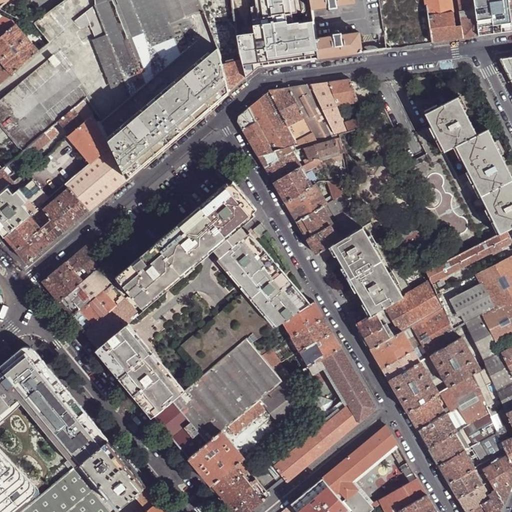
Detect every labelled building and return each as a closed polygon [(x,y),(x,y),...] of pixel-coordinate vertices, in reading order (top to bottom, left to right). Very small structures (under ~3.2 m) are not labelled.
[(126,83),(132,98),(211,31),(198,0),(95,0),(96,5),(97,5),(77,22),(83,29),(92,28),(98,42),(109,38),(126,83)] [(221,0),(212,0),(211,1),(224,22),(237,15),(228,0),(221,0),(222,0),(221,0)] [(260,68),(265,67),(276,66),(288,64),(302,62),(301,57),(304,57),(319,55),(317,39),(314,22),(300,24),(300,23),(294,24),(288,25),(287,16),(293,15),(290,0),(255,0),(257,8),(261,34),(256,34),(237,37),(239,52),(241,61),(246,80),(255,72),(260,68)] [(354,0),(311,0),(313,10),(329,7),(330,10),(338,8),(337,6),(355,3),(354,0)] [(456,26),(452,0),(426,0),(427,6),(432,43),(446,41),(463,39),(461,26),(457,26),(456,26)] [(473,0),(460,0),(462,11),(460,12),(461,26),(463,39),(470,38),(478,37),(473,0)] [(473,0),(478,37),(511,31),(511,27),(508,0),(473,0)] [(252,9),(256,34),(261,34),(257,8),(252,9)] [(0,39),(18,25),(18,24),(1,15),(0,16),(0,39)] [(40,53),(47,47),(31,28),(18,24),(18,25),(40,53)] [(0,86),(40,53),(18,25),(0,39),(0,60),(4,66),(0,69),(0,86)] [(110,141),(112,146),(128,179),(143,166),(211,110),(218,104),(228,94),(221,64),(219,54),(211,31),(132,98),(144,112),(122,131),(110,141)] [(334,37),(317,39),(319,55),(320,59),(362,53),(359,33),(342,35),(341,33),(333,34),(334,37)] [(126,83),(109,38),(98,42),(94,44),(111,89),(126,83)] [(56,56),(0,102),(0,124),(23,152),(45,134),(53,128),(60,122),(84,102),(86,100),(60,62),(56,56)] [(505,71),(510,81),(511,79),(511,56),(500,58),(499,59),(505,71)] [(246,80),(241,61),(221,64),(228,94),(238,86),(246,80)] [(335,81),(329,82),(332,93),(339,109),(358,102),(355,94),(350,79),(335,81)] [(313,85),(309,85),(318,104),(332,93),(329,82),(313,85)] [(290,88),(316,140),(335,135),(318,104),(309,85),(293,88),(290,88)] [(269,91),(297,145),(316,140),(290,88),(275,90),(269,91)] [(248,108),(272,152),(287,148),(291,147),(297,145),(269,91),(254,103),(248,108)] [(335,135),(339,134),(348,132),(345,123),(340,112),(339,109),(332,93),(318,104),(335,135)] [(132,98),(101,123),(110,141),(122,131),(144,112),(132,98)] [(443,152),(454,147),(476,136),(457,98),(426,114),(431,126),(441,148),(443,152)] [(84,102),(60,122),(71,136),(94,116),(84,102)] [(255,152),(258,155),(272,152),(248,108),(238,116),(237,121),(249,140),(255,152)] [(109,148),(94,116),(71,136),(69,137),(91,163),(109,148)] [(345,123),(348,132),(362,128),(366,127),(363,121),(361,121),(360,119),(359,119),(356,120),(345,123)] [(425,156),(441,148),(431,126),(415,134),(425,156)] [(53,128),(45,134),(51,141),(59,134),(53,128)] [(491,222),(498,236),(507,231),(511,228),(511,179),(499,153),(487,130),(476,136),(454,147),(485,209),(487,209),(488,212),(493,221),(491,222)] [(23,152),(20,155),(26,162),(51,141),(45,134),(23,152)] [(314,145),(319,157),(319,158),(339,151),(335,140),(314,145)] [(304,148),(311,162),(314,160),(319,157),(314,145),(304,148)] [(110,147),(109,148),(125,182),(126,180),(128,179),(112,146),(110,147)] [(125,182),(109,148),(91,163),(67,185),(70,189),(90,212),(106,198),(125,182)] [(260,159),(288,152),(287,148),(272,152),(258,155),(260,159)] [(262,163),(265,168),(292,152),(291,151),(288,152),(260,159),(262,163)] [(342,153),(340,154),(339,151),(319,158),(322,165),(343,158),(342,153)] [(270,177),(274,182),(301,168),(292,152),(265,168),(270,177)] [(319,157),(314,160),(318,169),(323,166),(322,165),(319,158),(319,157)] [(282,197),(285,202),(312,186),(301,168),(274,182),(282,197)] [(0,172),(0,195),(10,188),(14,184),(3,170),(0,172)] [(327,174),(330,182),(337,181),(334,172),(327,174)] [(32,214),(50,199),(34,180),(23,189),(20,190),(18,191),(28,202),(24,205),(32,214)] [(117,278),(130,293),(144,309),(193,269),(190,265),(210,248),(246,290),(177,349),(200,377),(247,338),(251,343),(283,322),(310,305),(304,295),(267,231),(260,223),(252,230),(259,238),(254,242),(239,224),(255,210),(248,198),(248,199),(242,191),(233,181),(222,189),(185,221),(146,253),(117,278)] [(327,182),(334,202),(344,196),(343,193),(339,181),(337,181),(330,182),(327,182)] [(292,215),(296,221),(323,207),(327,205),(316,185),(315,185),(312,186),(285,202),(292,215)] [(10,188),(0,195),(0,230),(5,237),(30,216),(32,214),(24,205),(28,202),(18,191),(15,194),(12,190),(10,188)] [(70,189),(58,199),(77,222),(82,218),(90,212),(70,189)] [(327,205),(337,223),(351,215),(344,196),(334,202),(327,205)] [(58,199),(44,210),(52,221),(63,234),(65,233),(77,222),(58,199)] [(323,207),(333,225),(334,224),(337,223),(327,205),(323,207)] [(303,233),(307,239),(328,227),(333,225),(323,207),(296,221),(303,233)] [(337,223),(334,224),(342,238),(356,230),(354,214),(351,215),(337,223)] [(41,230),(30,216),(5,237),(10,243),(16,250),(41,230)] [(63,234),(52,221),(41,230),(16,250),(20,255),(28,264),(62,235),(63,234)] [(328,227),(307,239),(312,248),(315,254),(320,251),(337,242),(328,227)] [(394,303),(402,297),(363,228),(331,247),(338,260),(343,269),(364,305),(370,316),(394,303)] [(426,272),(431,283),(511,242),(507,231),(498,236),(481,244),(458,256),(426,272)] [(67,261),(85,280),(97,269),(104,263),(87,244),(67,261)] [(511,256),(477,274),(482,283),(450,300),(458,317),(461,315),(465,324),(466,324),(483,315),(511,300),(511,256)] [(53,294),(59,302),(85,280),(67,261),(62,265),(43,281),(53,294)] [(85,280),(59,302),(65,309),(89,338),(98,348),(127,324),(138,314),(124,298),(97,269),(85,280)] [(436,295),(454,287),(452,284),(450,285),(448,283),(434,290),(436,295)] [(394,303),(408,328),(441,310),(427,284),(407,295),(402,297),(394,303)] [(144,309),(130,293),(124,298),(138,314),(144,309)] [(497,342),(511,334),(511,300),(483,315),(497,342)] [(315,302),(310,305),(283,322),(292,337),(323,317),(319,310),(315,302)] [(394,303),(370,316),(360,321),(356,324),(365,340),(370,349),(408,328),(394,303)] [(413,351),(408,343),(417,337),(422,346),(429,357),(430,356),(457,341),(442,309),(441,310),(408,328),(370,349),(377,361),(381,368),(413,351)] [(484,364),(486,368),(493,383),(507,413),(511,424),(511,372),(502,352),(500,347),(497,342),(483,315),(466,324),(484,364)] [(327,324),(323,317),(292,337),(300,351),(332,332),(327,324)] [(182,391),(127,324),(98,348),(118,373),(153,415),(172,400),(182,391)] [(337,341),(332,332),(300,351),(309,367),(323,359),(341,348),(337,341)] [(408,343),(413,351),(422,346),(417,337),(408,343)] [(273,349),(262,355),(251,343),(247,338),(200,377),(182,391),(172,400),(207,443),(283,381),(272,368),(273,368),(277,365),(282,363),(273,349)] [(449,389),(472,376),(479,372),(477,368),(462,339),(461,338),(457,341),(430,356),(449,389)] [(511,340),(500,347),(502,352),(511,346),(511,340)] [(511,346),(502,352),(511,372),(511,346)] [(82,462),(108,440),(103,433),(35,351),(32,349),(30,347),(27,347),(24,347),(22,348),(20,350),(0,365),(0,511),(21,511),(29,505),(82,462)] [(377,409),(341,348),(323,359),(349,405),(275,466),(276,467),(283,477),(288,482),(323,453),(377,409)] [(385,376),(388,380),(420,362),(413,351),(381,368),(385,376)] [(400,400),(407,412),(438,395),(420,362),(388,380),(400,400)] [(288,379),(277,365),(273,368),(284,381),(285,381),(288,379)] [(472,376),(489,414),(497,410),(493,402),(494,401),(486,386),(493,383),(486,368),(479,372),(472,376)] [(469,426),(490,415),(489,414),(472,376),(449,389),(438,395),(407,412),(415,425),(418,430),(447,414),(454,410),(458,408),(462,415),(469,426)] [(302,401),(289,379),(288,379),(285,381),(297,403),(302,401)] [(242,461),(301,411),(297,403),(285,381),(284,381),(283,381),(207,443),(189,458),(202,473),(212,485),(235,466),(242,461)] [(189,458),(207,443),(172,400),(153,415),(175,441),(189,458)] [(424,442),(428,448),(469,426),(462,415),(458,417),(451,421),(447,414),(418,430),(424,442)] [(511,438),(510,439),(499,414),(491,417),(498,434),(506,452),(508,456),(511,464),(511,438)] [(465,451),(498,434),(491,417),(490,415),(469,426),(428,448),(434,457),(438,465),(465,451)] [(350,482),(397,443),(395,440),(387,426),(323,478),(352,511),(370,511),(377,507),(380,505),(381,504),(379,500),(371,505),(350,482)] [(474,469),(475,469),(481,466),(486,463),(506,452),(498,434),(465,451),(438,465),(445,476),(449,483),(474,469)] [(112,444),(108,440),(82,462),(120,508),(135,496),(147,486),(140,478),(128,464),(121,455),(112,444)] [(413,471),(401,450),(394,454),(406,475),(413,471)] [(506,452),(486,463),(488,467),(508,456),(506,452)] [(486,463),(481,466),(483,470),(490,481),(491,483),(494,487),(497,492),(504,504),(510,491),(511,485),(511,464),(508,456),(488,467),(486,463)] [(255,478),(242,461),(235,466),(212,485),(230,507),(233,511),(250,511),(270,496),(266,491),(255,478)] [(82,462),(29,505),(21,511),(115,511),(120,508),(82,462)] [(454,491),(458,498),(483,484),(474,469),(449,483),(454,491)] [(352,511),(323,478),(312,487),(314,489),(308,494),(294,506),(299,511),(352,511)] [(397,511),(399,511),(427,494),(421,484),(417,478),(379,500),(381,504),(380,505),(384,511),(397,511)] [(494,487),(487,490),(483,484),(458,498),(462,506),(465,511),(468,511),(483,504),(491,499),(490,496),(497,492),(494,487)] [(153,493),(147,486),(135,496),(147,511),(160,502),(153,494),(153,493)] [(293,505),(294,506),(308,494),(314,489),(312,487),(292,503),(293,505)] [(486,511),(500,511),(504,504),(497,492),(490,496),(491,499),(483,504),(486,511)] [(399,511),(434,511),(436,511),(431,502),(427,494),(399,511)] [(168,511),(160,502),(147,511),(146,511),(168,511)]
